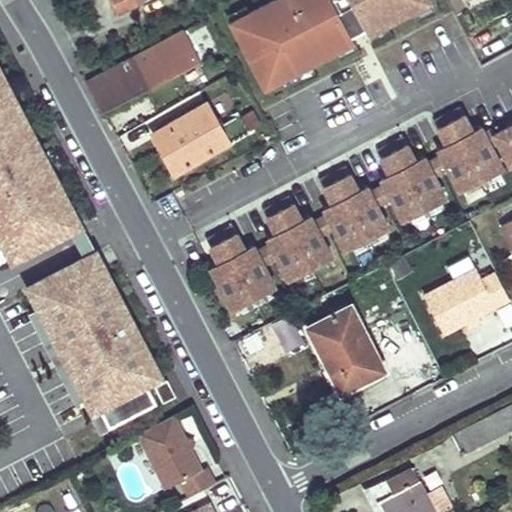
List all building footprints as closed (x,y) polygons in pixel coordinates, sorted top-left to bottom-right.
[(113,0),(120,11),(141,0),(113,0)] [(433,0),(271,0),(257,8),(237,18),(272,84),(286,77),(318,60),(343,47),(361,37),(358,32),(372,24),(375,30),(393,21),(420,7),(433,0)] [(440,0),(433,0),(420,7),(423,14),(442,4),(440,0)] [(237,18),(257,8),(253,1),(234,11),(237,18)] [(393,21),(375,30),(379,37),(397,28),(393,21)] [(183,31),(86,83),(102,115),(104,113),(200,62),(183,31)] [(361,37),(343,47),(347,54),(365,45),(361,37)] [(318,60),(286,77),(290,84),(322,67),(318,60)] [(0,228),(17,262),(84,227),(0,66),(0,228)] [(205,104),(154,133),(176,173),(250,132),(239,114),(219,126),(205,104)] [(482,180),(510,165),(494,134),(491,129),(484,133),(481,125),(472,130),(460,108),(448,114),(482,180)] [(460,191),(482,180),(448,114),(435,121),(446,143),(438,148),(442,155),(435,159),(441,172),(449,168),(460,191)] [(511,124),(494,134),(510,165),(511,163),(511,124)] [(425,210),(446,198),(434,176),(441,172),(435,159),(427,162),(424,155),(415,160),(404,137),(391,144),(425,210)] [(392,198),(404,221),(425,210),(391,144),(378,151),(390,173),(381,177),(385,185),(378,188),(385,202),(392,198)] [(368,239),(389,228),(377,205),(385,202),(378,188),(371,192),(367,185),(358,189),(347,167),(334,174),(368,239)] [(347,250),(368,239),(334,174),(321,180),(333,203),(324,208),(328,215),(321,218),(328,232),(335,228),(347,250)] [(311,269),(333,258),(321,235),(328,232),(321,218),(314,222),(310,215),(302,219),(290,197),(277,203),(311,269)] [(290,280),(311,269),(277,203),(264,210),(276,232),(267,237),(271,244),(264,248),(271,261),(278,257),(290,280)] [(511,219),(501,225),(511,246),(511,219)] [(254,299),(276,287),(264,265),(271,261),(264,248),(257,251),(253,244),(245,249),(233,226),(220,233),(254,299)] [(233,310),(254,299),(220,233),(207,240),(219,262),(210,266),(233,310)] [(163,378),(97,252),(30,286),(96,413),(103,409),(112,427),(156,404),(147,386),(163,378)] [(405,254),(388,263),(396,278),(413,269),(405,254)] [(478,315),(509,299),(496,272),(482,279),(476,268),(424,295),(444,333),(465,322),(471,319),(470,316),(476,313),(477,316),(478,315)] [(350,304),(307,327),(328,368),(336,364),(351,389),(385,371),(350,304)] [(478,315),(477,316),(476,313),(470,316),(471,319),(465,322),(468,327),(481,321),(478,315)] [(336,364),(328,368),(341,394),(351,389),(336,364)] [(168,379),(156,385),(165,402),(177,396),(168,379)] [(511,404),(495,413),(504,431),(511,426),(511,404)] [(495,413),(453,434),(462,452),(504,431),(495,413)] [(173,415),(137,434),(165,488),(201,470),(191,450),(182,447),(185,439),(173,415)] [(191,450),(193,442),(185,439),(182,447),(191,450)] [(413,467),(385,481),(391,493),(377,501),(383,511),(451,511),(455,510),(442,483),(425,491),(413,467)] [(385,481),(366,490),(377,511),(383,511),(377,501),(391,493),(385,481)] [(213,511),(209,503),(190,511),(213,511)]
